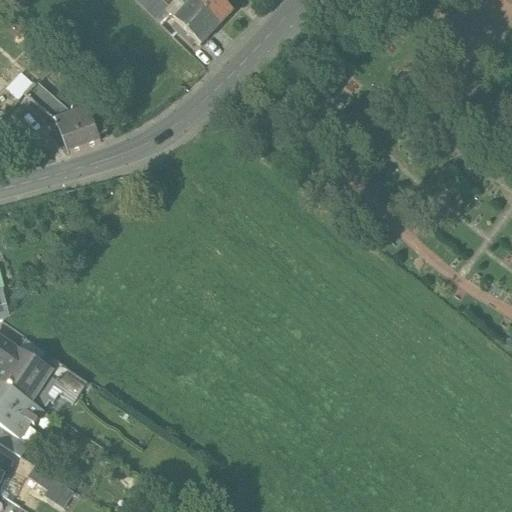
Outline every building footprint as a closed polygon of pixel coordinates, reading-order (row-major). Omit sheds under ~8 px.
[(168,8),(159,0),(138,0),(136,3),(155,22),(168,8)] [(220,27),(191,0),(174,0),(186,11),(174,23),(177,25),(194,42),(201,48),(220,27)] [(191,0),(220,27),(233,14),(225,6),(230,0),(191,0)] [(194,42),(177,25),(172,30),(189,47),(194,42)] [(50,102),(37,91),(28,100),(41,112),(50,102)] [(64,114),(50,102),(41,112),(57,126),(67,123),(64,114)] [(67,123),(57,126),(68,155),(101,144),(99,139),(106,136),(97,112),(67,123)] [(67,391),(48,377),(49,376),(36,368),(16,354),(15,353),(14,353),(0,343),(0,370),(2,372),(0,375),(0,386),(36,410),(39,405),(45,409),(50,403),(52,405),(58,396),(62,398),(67,391)] [(43,357),(22,343),(16,354),(36,368),(43,357)] [(84,385),(43,357),(36,368),(49,376),(48,377),(67,391),(76,396),(84,385)] [(36,410),(0,386),(0,430),(17,442),(18,442),(28,426),(32,428),(42,414),(36,410)] [(17,442),(0,430),(0,447),(18,460),(26,448),(18,442),(17,442)] [(53,482),(34,470),(27,480),(46,493),(53,482)] [(71,495),(53,482),(46,493),(50,495),(46,501),(61,511),(71,495)]
